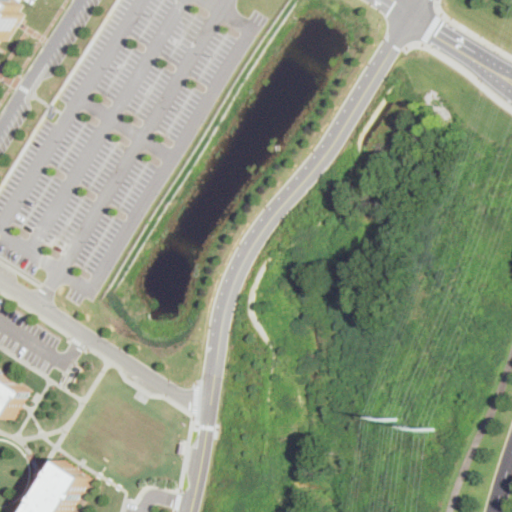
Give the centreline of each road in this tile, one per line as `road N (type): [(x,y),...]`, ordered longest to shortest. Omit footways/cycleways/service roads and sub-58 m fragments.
road 1 (tertiary): [(194,511),(233,294),(261,233),(346,130),(415,16)]
road 2 (residential): [(214,403),(177,390),(0,277)]
road 3 (residential): [(80,0),(0,127)]
